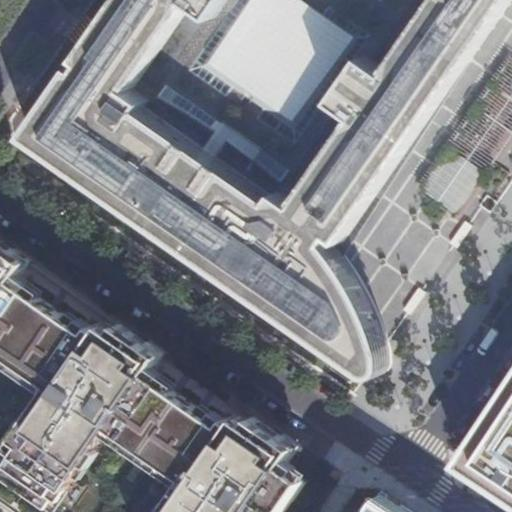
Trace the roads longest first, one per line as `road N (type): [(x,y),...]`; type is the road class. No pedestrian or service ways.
road 1 (residential): [(407,468),(0,199)]
road 2 (residential): [(511,316),(407,468)]
